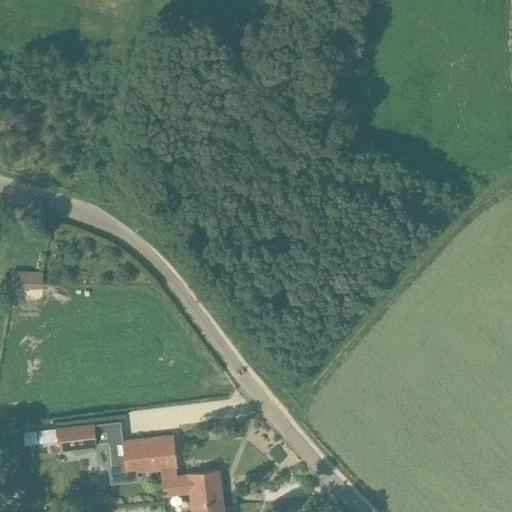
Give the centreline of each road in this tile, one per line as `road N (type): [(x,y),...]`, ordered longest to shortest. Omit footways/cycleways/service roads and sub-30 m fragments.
road 1 (unclassified): [(365,511),(118,231),(0,189)]
road 2 (unknown): [(278,419),(465,217),(511,186)]
